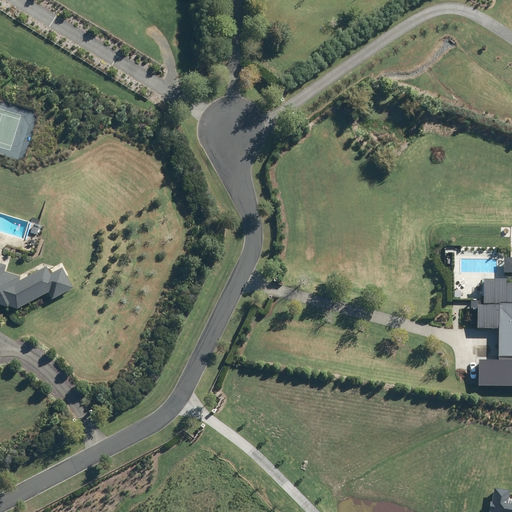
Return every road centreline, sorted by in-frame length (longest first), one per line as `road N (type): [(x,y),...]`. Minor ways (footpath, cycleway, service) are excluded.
road 1 (residential): [(231,123),(253,240),(183,389),(144,425),(0,504)]
road 2 (unknown): [(235,152),(22,0)]
road 3 (unknown): [(469,342),(249,254)]
road 4 (unknown): [(183,389),(320,511)]
